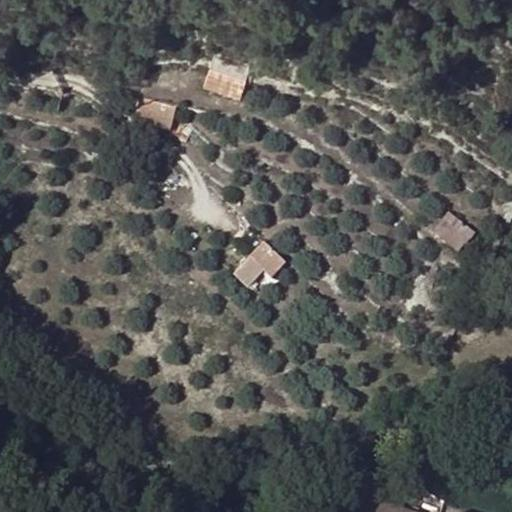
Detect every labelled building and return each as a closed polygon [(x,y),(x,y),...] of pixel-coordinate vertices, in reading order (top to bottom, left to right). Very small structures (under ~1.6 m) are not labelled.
[(241,101),(251,67),(215,56),(205,90),(241,101)] [(176,110),(144,101),(137,124),(170,132),(176,110)] [(441,225),(455,236),(462,227),(449,216),(441,225)] [(445,247),(455,236),(441,225),(433,234),(431,236),(445,247)] [(457,256),(474,236),(462,227),(455,236),(445,247),(457,256)] [(285,266),(264,246),(234,277),(249,290),(264,273),(272,280),(285,266)] [(420,473),(394,482),(397,492),(423,483),(420,473)] [(387,495),(397,492),(394,482),(384,486),(387,495)]
